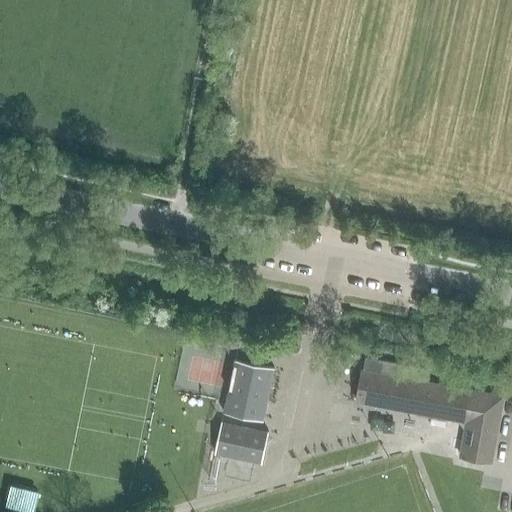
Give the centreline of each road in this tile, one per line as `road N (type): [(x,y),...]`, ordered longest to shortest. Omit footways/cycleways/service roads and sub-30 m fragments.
road 1 (secondary): [(511,292),(0,188)]
road 2 (track): [(217,0),(175,224)]
